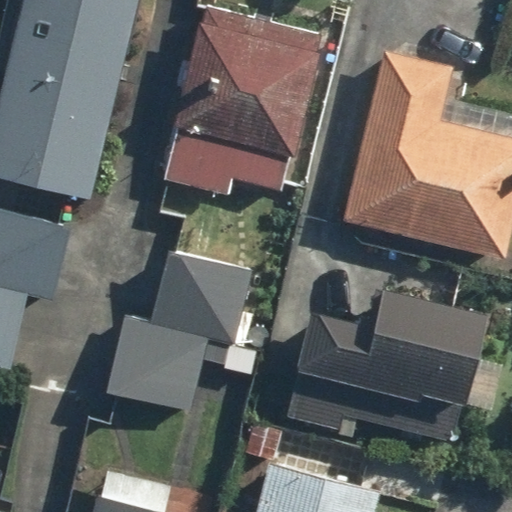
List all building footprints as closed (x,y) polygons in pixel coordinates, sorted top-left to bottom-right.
[(12,0),(0,55),(0,177),(87,197),(131,0),(12,0)] [(198,8),(171,125),(292,153),(319,35),(198,8)] [(336,225),(493,255),(511,151),(511,135),(434,121),(446,61),(370,47),(336,225)] [(0,362),(10,364),(27,298),(57,304),(75,217),(0,202),(0,362)] [(260,407),(407,440),(427,350),(338,330),(356,252),(298,239),(260,407)] [(124,321),(111,392),(190,406),(203,336),(238,342),(249,270),(165,256),(154,326),(124,321)] [(253,458),(240,511),(368,511),(375,486),(253,458)] [(176,511),(87,491),(82,511),(176,511)]
